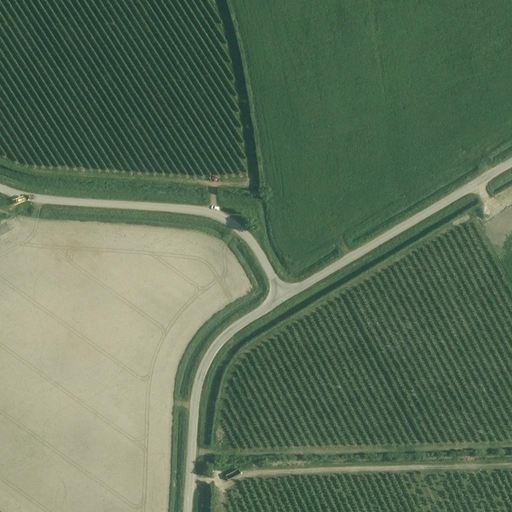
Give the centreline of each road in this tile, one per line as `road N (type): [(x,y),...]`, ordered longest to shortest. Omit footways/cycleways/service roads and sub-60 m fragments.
road 1 (unclassified): [(285,295),(241,232),(211,215),(45,200),(0,188)]
road 2 (unclassified): [(285,295),(511,162)]
road 3 (unclassified): [(189,511),(203,372),(231,331),(285,295)]
